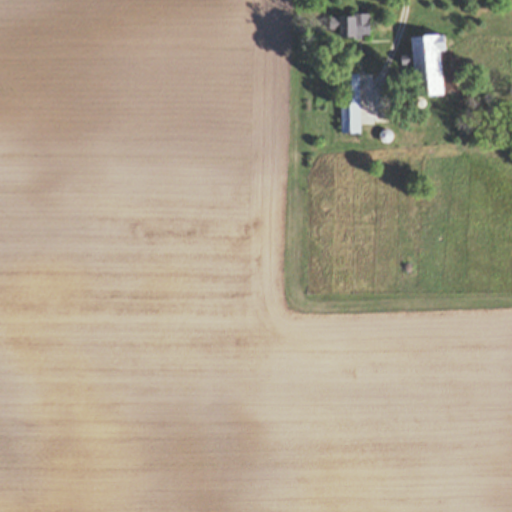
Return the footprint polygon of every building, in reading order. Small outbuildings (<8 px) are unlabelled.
[(371,35),(367,35),(367,37),(357,37),(357,35),(342,35),(342,28),(331,28),(331,17),(342,17),(342,14),(355,14),(355,12),(371,11),(371,35)] [(446,92),(418,94),(415,64),(403,65),(402,54),(415,53),(413,35),(447,32),(448,49),(442,49),(446,92)] [(361,72),(362,131),(343,131),(343,102),(346,102),(345,72),(361,72)] [(418,101),(419,101),(419,100),(419,99),(420,99),(421,98),(422,98),(423,98),(424,98),(425,98),(426,98),(426,99),(427,99),(427,100),(428,100),(428,101),(428,102),(428,103),(428,104),(428,105),(427,105),(427,106),(426,106),(426,107),(425,107),(424,108),(423,108),(422,108),(422,107),(421,107),(420,107),(420,106),(419,106),(419,105),(418,104),(418,103),(418,102),(418,101)] [(381,136),(381,135),(381,134),(382,133),(382,132),(383,132),(383,131),(384,131),(385,131),(386,131),(386,130),(387,130),(388,130),(389,130),(389,131),(390,131),(391,131),(391,132),(392,132),(392,133),(393,134),(393,135),(393,136),(393,137),(393,138),(393,139),(393,140),(392,140),(392,141),(391,141),(391,142),(390,142),(390,143),(389,143),(388,143),(387,143),(386,143),(385,143),(384,143),(384,142),(383,142),(383,141),(382,141),(382,140),(381,140),(381,139),(381,138),(381,137),(381,136)]
